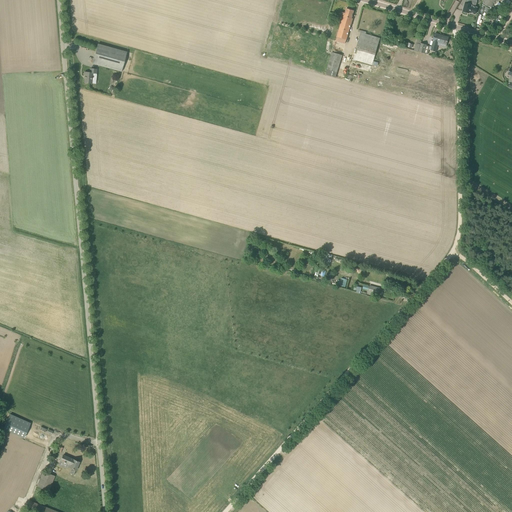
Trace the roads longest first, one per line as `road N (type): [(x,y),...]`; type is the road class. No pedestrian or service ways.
road 1 (unclassified): [(104,511),(59,0)]
road 2 (track): [(453,251),(222,511)]
road 3 (track): [(453,251),(460,227),(457,26)]
road 4 (tertiary): [(511,43),(363,0)]
